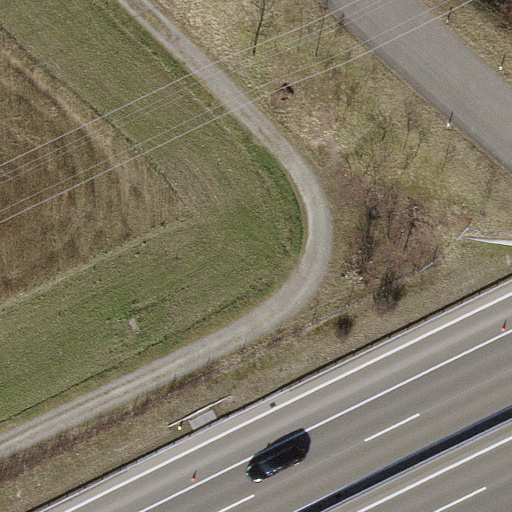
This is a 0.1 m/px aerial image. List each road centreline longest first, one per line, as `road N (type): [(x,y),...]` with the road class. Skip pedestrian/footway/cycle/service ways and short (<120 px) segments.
road 1 (track): [(141,0),(316,187),(319,268),(282,323),(0,460)]
road 2 (motorway): [(511,371),(223,511)]
road 3 (residential): [(372,0),(511,131)]
